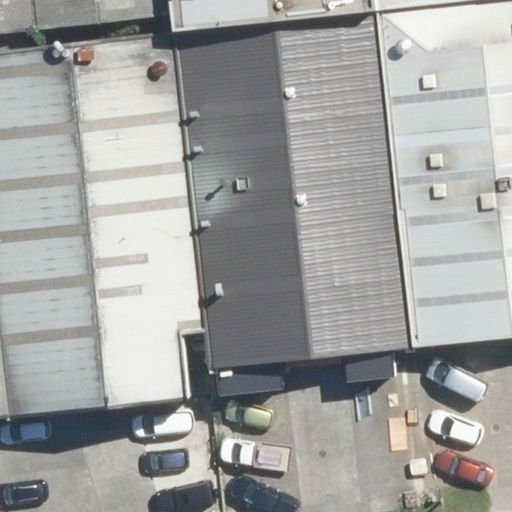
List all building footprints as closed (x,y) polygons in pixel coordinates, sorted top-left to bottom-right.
[(0,0),(0,31),(170,13),(168,0),(0,0)] [(177,0),(180,28),(468,0),(177,0)] [(511,336),(511,2),(401,14),(403,28),(387,30),(422,347),(511,336)] [(181,35),(217,395),(288,388),(285,360),(412,347),(379,16),(181,35)] [(207,330),(176,35),(0,52),(0,420),(191,401),(184,332),(207,330)]
